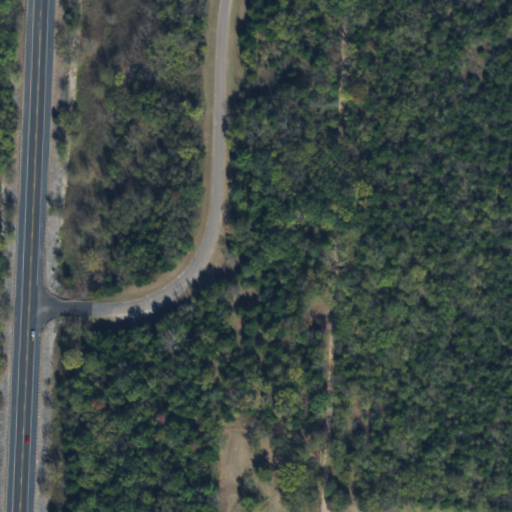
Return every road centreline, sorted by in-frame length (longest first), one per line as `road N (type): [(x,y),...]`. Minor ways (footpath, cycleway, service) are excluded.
road 1 (primary): [(16,511),(40,0)]
road 2 (residential): [(27,306),(139,306),(192,272),(208,243),(225,0)]
